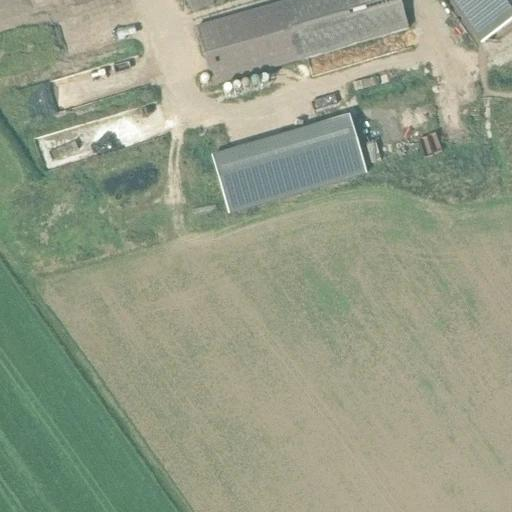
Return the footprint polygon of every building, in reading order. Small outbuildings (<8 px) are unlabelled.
[(187,0),(191,12),(213,6),(212,2),(219,0),(187,0)] [(400,0),(296,0),(279,5),(296,63),(409,30),(400,0)] [(511,0),(454,0),(484,42),(511,22),(511,0)] [(213,87),(296,63),(279,5),(196,29),(213,87)] [(35,136),(44,171),(65,166),(64,161),(151,138),(143,108),(35,136)] [(214,154),(228,213),(377,178),(363,119),(214,154)]
